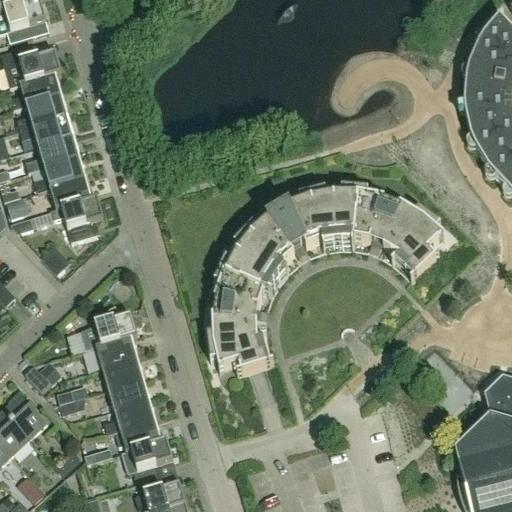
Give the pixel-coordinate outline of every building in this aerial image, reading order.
[(32,0),(0,0),(0,18),(35,7),(32,0)] [(47,27),(40,5),(35,7),(0,18),(0,40),(7,38),(10,50),(33,43),(30,32),(47,27)] [(511,36),(502,26),(505,24),(504,23),(501,25),(486,43),(480,52),(471,75),(468,85),(466,109),(467,120),(472,143),(477,154),(489,174),(511,198),(511,36)] [(19,91),(56,82),(62,81),(55,59),(38,63),(35,52),(0,62),(4,74),(10,94),(19,91)] [(11,106),(14,117),(26,113),(62,103),(56,82),(19,91),(23,102),(11,106)] [(62,103),(26,113),(29,124),(17,127),(20,137),(68,123),(62,103)] [(68,123),(20,137),(23,147),(34,143),(38,154),(74,145),(68,123)] [(74,145),(38,154),(41,165),(26,169),(29,179),(80,165),(74,145)] [(80,165),(44,175),(47,185),(35,189),(38,199),(50,195),(86,185),(80,165)] [(7,176),(0,178),(0,187),(10,185),(7,176)] [(92,205),(86,185),(50,195),(56,216),(92,205)] [(10,198),(2,200),(5,207),(20,203),(17,195),(10,198)] [(290,213),(266,227),(257,235),(254,231),(247,237),(235,251),(239,254),(234,260),(231,266),(226,264),(219,281),(216,288),(220,290),(214,308),(216,308),(214,324),(212,324),(213,342),(208,342),(209,351),(211,369),(217,368),(219,376),(238,370),(241,381),(264,374),(260,361),(256,345),(258,345),(257,329),(256,329),(257,315),(259,315),(265,298),(262,297),(279,272),(281,274),(295,261),(294,260),(306,254),(307,255),(323,248),(323,245),(354,243),(353,246),(370,249),(371,248),(384,253),(383,254),(397,262),(399,261),(411,272),(420,281),(436,265),(429,257),(439,247),(443,243),(437,237),(440,233),(419,217),(416,222),(401,212),(400,213),(384,208),(385,206),(368,203),(368,198),(360,197),(341,195),(341,201),(334,201),(327,202),(326,196),(308,201),(300,204),(301,209),(290,213)] [(94,242),(91,230),(104,226),(97,204),(92,205),(56,216),(51,217),(53,226),(64,223),(68,236),(72,248),(94,242)] [(21,205),(7,209),(11,223),(25,220),(21,205)] [(15,238),(33,233),(30,224),(10,230),(11,234),(15,238)] [(41,265),(57,282),(66,273),(50,256),(41,265)] [(0,287),(0,306),(6,313),(15,304),(0,287)] [(80,339),(86,357),(95,354),(132,345),(138,343),(131,321),(119,325),(119,323),(118,323),(116,316),(107,319),(106,318),(105,318),(108,328),(95,332),(80,339)] [(132,345),(95,354),(102,375),(138,365),(132,345)] [(138,365),(102,375),(108,397),(144,387),(138,365)] [(50,369),(40,379),(50,389),(51,390),(61,380),(50,369)] [(34,373),(26,381),(42,398),(50,389),(40,379),(34,373)] [(91,382),(75,386),(78,398),(95,393),(91,382)] [(459,500),(460,508),(462,511),(511,511),(511,385),(503,383),(485,401),(490,424),(455,458),(462,485),(457,484),(459,500)] [(150,407),(144,387),(108,397),(114,417),(150,407)] [(71,395),(58,399),(60,409),(74,405),(71,395)] [(11,410),(2,418),(29,446),(47,430),(24,405),(27,403),(21,396),(8,408),(11,410)] [(59,410),(62,421),(80,415),(77,405),(65,409),(59,410)] [(157,428),(150,407),(114,417),(117,427),(104,431),(107,441),(116,439),(157,428)] [(29,446),(2,418),(0,419),(0,449),(12,462),(29,446)] [(131,456),(162,447),(157,428),(116,439),(119,451),(124,450),(126,459),(131,458),(131,456)] [(162,447),(131,456),(131,458),(137,478),(134,479),(137,490),(160,483),(156,473),(173,468),(167,445),(162,447)] [(0,472),(12,462),(0,449),(0,472)] [(65,466),(71,472),(80,464),(74,457),(65,466)] [(97,459),(85,462),(87,470),(99,467),(97,459)] [(56,474),(62,481),(71,472),(65,466),(56,474)] [(160,483),(137,490),(140,501),(137,502),(136,504),(137,511),(183,511),(186,511),(180,490),(163,495),(160,483)] [(8,502),(0,509),(0,511),(11,511),(15,509),(8,502)]
